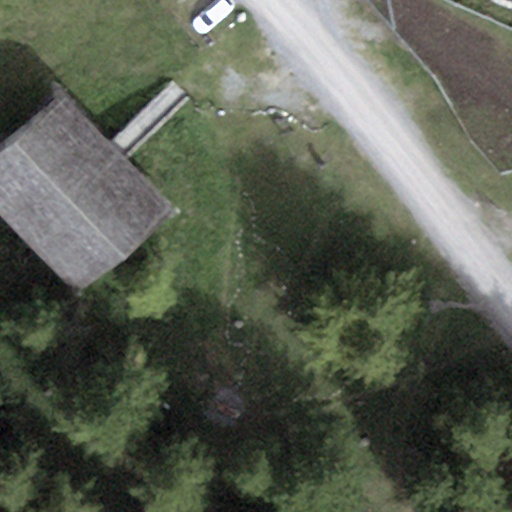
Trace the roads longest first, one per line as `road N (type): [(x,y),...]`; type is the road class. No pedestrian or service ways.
road 1 (unclassified): [(281,0),(511,294)]
road 2 (track): [(511,98),(463,63),(395,55),(333,62)]
